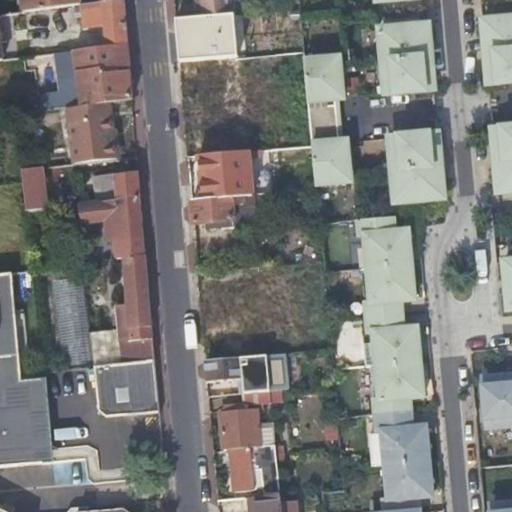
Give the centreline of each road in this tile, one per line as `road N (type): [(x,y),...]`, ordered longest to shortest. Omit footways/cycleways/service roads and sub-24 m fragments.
road 1 (residential): [(191,511),(148,0)]
road 2 (residential): [(444,0),(460,233)]
road 3 (residential): [(447,330),(462,511)]
road 4 (residential): [(460,233),(474,239),(483,301),(447,330)]
